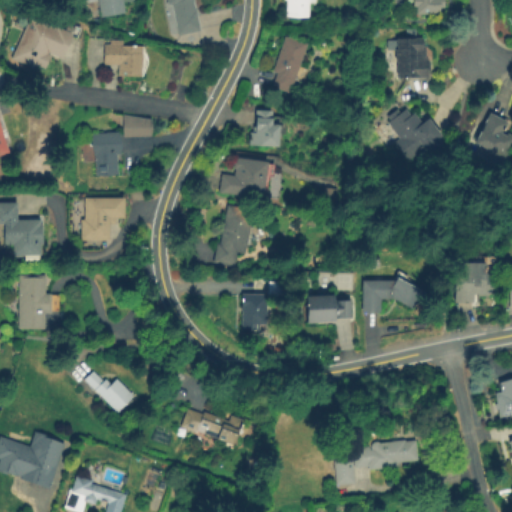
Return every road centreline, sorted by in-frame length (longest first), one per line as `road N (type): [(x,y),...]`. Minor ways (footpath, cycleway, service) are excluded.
road 1 (residential): [(247,0),(242,36),(163,194),(154,234),(161,283),(187,332),(231,367),(257,376),(320,373),(511,332)]
road 2 (residential): [(445,346),(483,511)]
